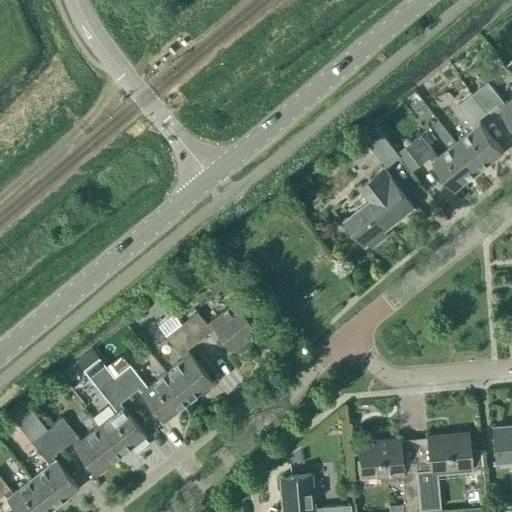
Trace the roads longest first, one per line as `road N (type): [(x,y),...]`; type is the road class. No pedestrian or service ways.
road 1 (tertiary): [(210,181),(426,0)]
road 2 (tertiary): [(0,354),(210,181)]
road 3 (unclassified): [(179,511),(334,345)]
road 4 (tertiary): [(210,181),(94,41),(75,0)]
road 5 (unclassified): [(334,345),(511,206)]
road 6 (unclassified): [(334,345),(394,384),(511,374)]
